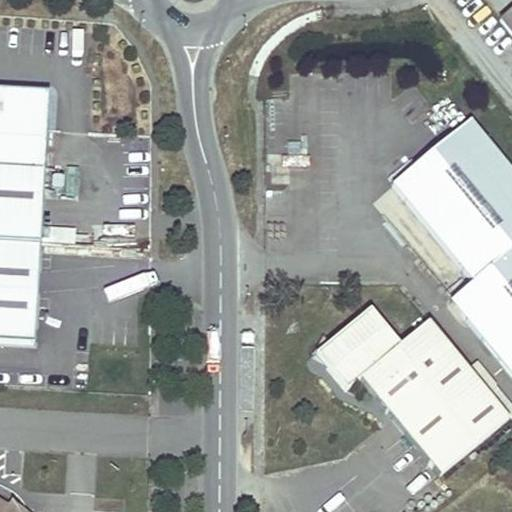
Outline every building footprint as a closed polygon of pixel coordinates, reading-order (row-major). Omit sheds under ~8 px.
[(511,10),(499,21),(511,37),(511,10)] [(0,90),(0,246),(39,249),(48,93),(0,90)] [(511,379),(511,174),(471,124),(393,187),(473,286),(488,304),(466,323),(511,379)] [(39,249),(0,246),(0,342),(34,345),(39,249)] [(450,305),(466,323),(488,304),(473,286),(450,305)] [(323,355),(328,362),(334,368),(329,372),(348,396),(361,384),(439,481),(511,422),(430,326),(401,350),(372,314),(323,355)] [(328,362),(323,355),(318,359),(329,372),(334,368),(328,362)] [(0,511),(18,511),(19,511),(19,508),(18,505),(17,502),(16,500),(15,499),(13,497),(8,506),(0,500),(0,511)]
